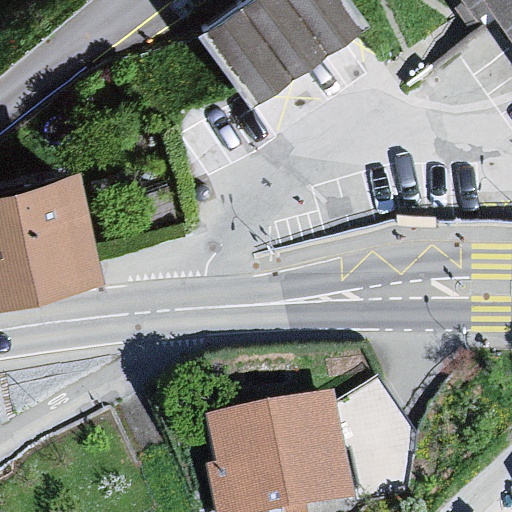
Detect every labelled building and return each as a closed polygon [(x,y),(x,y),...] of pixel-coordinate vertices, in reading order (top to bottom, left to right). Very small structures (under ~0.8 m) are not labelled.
[(350,0),(201,0),(188,10),(242,90),(359,12),(350,0)] [(511,0),(464,0),(493,39),(506,30),(511,38),(511,0)] [(201,58),(200,59),(183,28),(146,47),(176,104),(215,84),(201,58)] [(72,174),(0,187),(0,282),(88,267),(72,174)] [(333,398),(207,419),(215,464),(203,466),(210,511),(253,511),(349,496),(333,398)]
